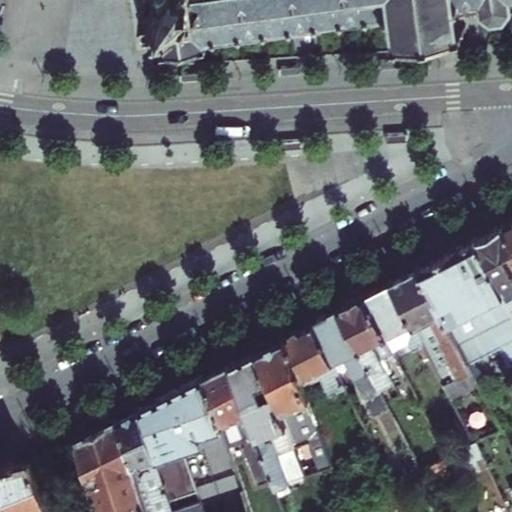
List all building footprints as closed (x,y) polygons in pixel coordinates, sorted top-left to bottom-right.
[(319,24),(338,21),(339,25),(344,25),(343,21),(364,18),(365,22),(370,21),(370,17),(390,14),(390,17),(393,17),(395,33),(388,34),(388,40),(396,39),(396,45),(402,44),(401,38),(453,31),(453,37),(460,37),(459,30),(465,29),(465,24),(458,25),(457,15),(478,12),(479,15),(483,14),(489,18),(488,22),(492,23),(493,20),(501,19),(503,21),(506,19),(504,15),(509,9),(511,10),(511,9),(511,5),(510,0),(144,0),(145,3),(147,21),(150,42),(150,47),(151,49),(151,51),(151,54),(160,53),(160,54),(162,54),(163,57),(167,56),(167,53),(200,48),(201,51),(206,50),(207,49),(207,47),(206,40),(211,39),(211,43),(217,42),(216,38),(236,35),(237,39),(242,38),(242,35),(262,32),(263,36),(268,35),(268,31),(287,28),(288,32),(292,32),(293,31),(293,30),(293,29),(293,27),(314,25),(314,26),(314,27),(314,29),(319,28),(319,24)] [(106,198),(174,197),(174,176),(106,177),(106,198)] [(243,184),(245,194),(289,187),(288,177),(243,184)] [(511,219),(502,225),(511,244),(511,219)] [(128,241),(140,276),(188,258),(176,224),(128,241)] [(471,240),(509,311),(511,317),(511,244),(502,225),(471,240)] [(426,263),(416,268),(467,367),(500,349),(509,367),(511,365),(511,317),(509,311),(471,240),(426,263)] [(81,308),(112,293),(101,270),(89,276),(80,257),(54,269),(66,294),(73,291),(81,308)] [(416,268),(389,282),(419,338),(427,356),(430,361),(443,385),(469,371),(467,367),(416,268)] [(362,295),(385,337),(405,327),(408,333),(406,342),(410,351),(417,348),(422,358),(427,356),(419,338),(389,282),(362,295)] [(336,309),(380,394),(385,403),(399,396),(387,372),(379,357),(392,351),(385,337),(362,295),(336,309)] [(310,322),(330,362),(342,356),(365,402),(380,394),(336,309),(310,322)] [(283,335),(301,386),(318,377),(328,396),(344,388),(330,362),(310,322),(283,335)] [(283,335),(253,350),(270,384),(294,447),(308,442),(318,470),(331,465),(301,386),(283,335)] [(253,350),(229,362),(271,477),(275,488),(287,484),(288,480),(278,452),(294,447),(270,384),(253,350)] [(379,357),(387,372),(400,366),(392,351),(379,357)] [(202,376),(220,426),(226,444),(242,438),(245,444),(243,445),(257,482),(271,477),(229,362),(202,376)] [(136,408),(171,511),(251,511),(249,505),(229,511),(214,511),(206,487),(195,492),(193,486),(204,482),(192,446),(202,443),(198,435),(205,437),(217,433),(220,426),(202,376),(136,408)] [(115,419),(131,466),(147,460),(149,465),(144,467),(140,473),(152,511),(171,511),(136,408),(115,419)] [(146,511),(131,466),(115,419),(75,439),(98,511),(146,511)] [(459,479),(486,466),(474,441),(472,442),(448,454),(450,459),(459,479)] [(412,454),(384,468),(392,482),(419,469),(412,454)] [(421,468),(423,473),(450,459),(448,454),(447,454),(421,468)] [(0,511),(50,511),(28,458),(0,464),(0,511)]
